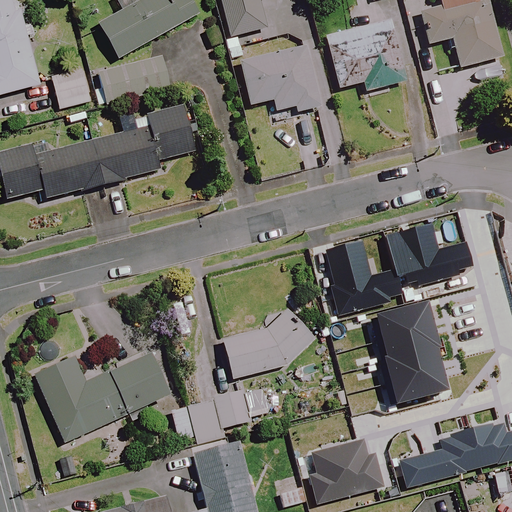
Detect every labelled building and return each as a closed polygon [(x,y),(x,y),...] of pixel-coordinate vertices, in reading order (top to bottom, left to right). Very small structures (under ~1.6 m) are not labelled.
[(10,0),(0,0),(0,96),(39,87),(19,11),(14,13),(10,0)] [(140,0),(121,11),(97,25),(117,61),(181,25),(198,15),(189,0),(174,0),(171,2),(170,0),(140,0)] [(114,0),(121,11),(140,0),(114,0)] [(218,0),(229,40),(266,30),(266,27),(258,0),(218,0)] [(313,25),(306,0),(277,0),(286,32),(313,25)] [(416,17),(419,33),(423,49),(449,43),(455,72),(499,62),(486,5),(485,0),(436,0),(439,12),(416,17)] [(401,86),(386,25),(322,40),(335,93),(359,88),(361,96),(401,86)] [(305,47),(238,63),(249,107),(272,102),(275,113),(295,108),(296,114),(299,114),(320,109),(305,47)] [(165,73),(161,57),(97,74),(105,106),(169,90),(165,73)] [(80,71),(50,78),(53,89),(58,111),(89,103),(80,71)] [(148,128),(91,142),(103,188),(113,186),(125,183),(125,181),(159,172),(157,163),(194,153),(182,107),(145,117),(148,128)] [(103,188),(91,142),(33,157),(30,146),(0,154),(0,183),(5,202),(42,192),(45,201),(79,192),(80,194),(94,190),(103,188)] [(344,296),(357,351),(429,334),(416,279),(344,296)] [(312,343),(287,314),(265,332),(217,345),(228,385),(279,372),(312,343)] [(31,380),(64,455),(117,432),(113,423),(165,400),(147,358),(81,387),(70,363),(31,380)] [(374,398),(364,358),(333,366),(344,406),(374,398)] [(258,393),(243,398),(242,394),(167,414),(175,444),(192,440),(194,447),(221,440),(219,432),(246,425),(266,419),(258,393)] [(456,465),(511,449),(511,418),(505,394),(442,411),(456,465)] [(370,428),(386,456),(424,435),(408,407),(370,428)] [(255,511),(238,445),(192,457),(206,510),(206,511),(255,511)] [(454,478),(449,459),(435,463),(440,481),(454,478)] [(304,506),(300,491),(277,496),(280,511),(304,506)] [(206,511),(206,510),(198,511),(168,511),(165,498),(110,511),(206,511)]
